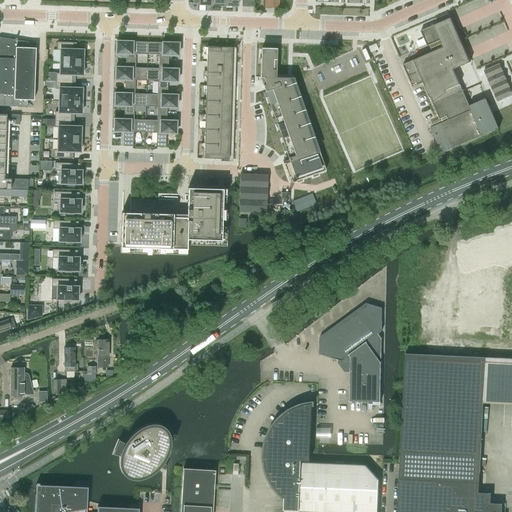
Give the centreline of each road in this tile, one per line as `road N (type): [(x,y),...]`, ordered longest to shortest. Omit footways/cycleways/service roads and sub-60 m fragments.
road 1 (unclassified): [(0,486),(354,251),(511,181)]
road 2 (primary): [(0,462),(122,395),(332,250),(511,167)]
road 3 (residential): [(246,23),(244,156),(270,172),(270,185),(334,182)]
road 4 (residential): [(103,168),(108,18)]
road 5 (residential): [(189,21),(184,170)]
road 6 (residential): [(304,23),(377,25),(436,0)]
road 7 (residential): [(100,295),(103,168)]
